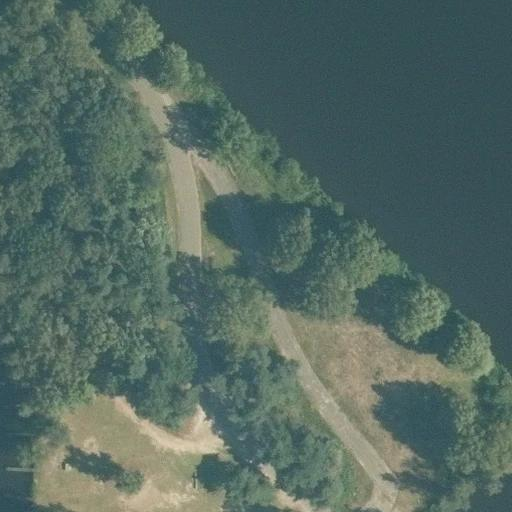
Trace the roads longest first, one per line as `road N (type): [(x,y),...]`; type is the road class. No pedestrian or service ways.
road 1 (unclassified): [(374,511),(380,473),(308,390),(206,158),(180,143)]
road 2 (unclassified): [(322,511),(230,424),(204,383),(180,143)]
road 3 (unclassified): [(180,143),(159,97),(63,0)]
